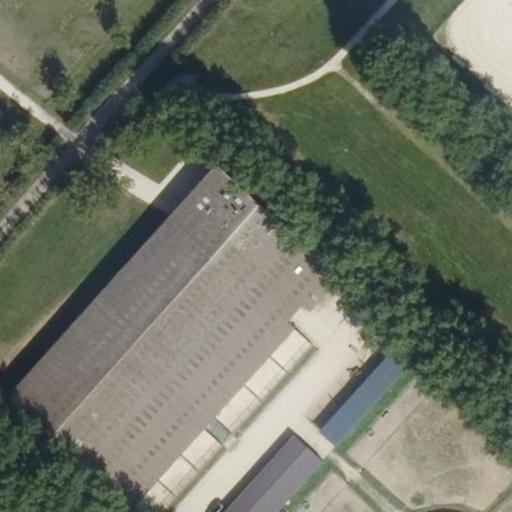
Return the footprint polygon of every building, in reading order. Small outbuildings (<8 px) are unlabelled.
[(232,192),(213,175),(181,209),(259,280),(75,478),(112,511),(326,281),(279,237),(285,231),(237,187),(232,192)] [(259,280),(181,209),(0,403),(0,407),(75,478),(259,280)] [(289,356),(305,341),(296,331),(279,346),(289,356)] [(410,342),(322,435),(337,449),(425,356),(410,342)] [(226,511),(249,511),(308,450),(296,439),(226,511)] [(308,450),(249,511),(276,511),(323,464),(308,450)]
